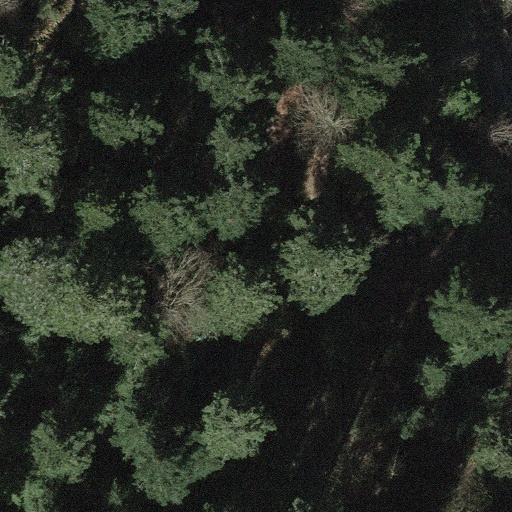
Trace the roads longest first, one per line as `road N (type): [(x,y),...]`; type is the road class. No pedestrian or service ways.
road 1 (track): [(228,0),(252,80),(315,450),(235,511)]
road 2 (track): [(315,450),(511,356)]
